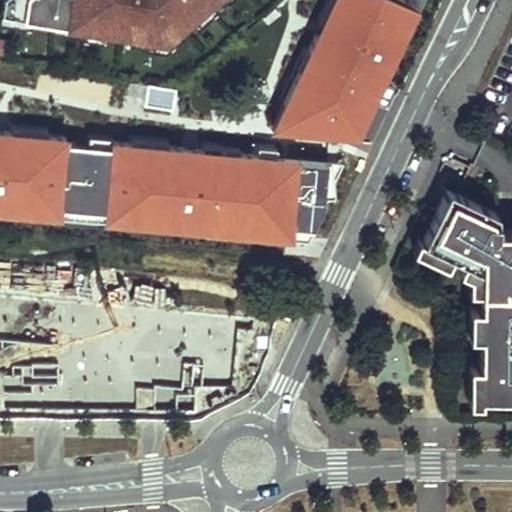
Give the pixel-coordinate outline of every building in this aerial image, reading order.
[(3,0),(1,15),(31,19),(61,24),(103,31),(145,38),(160,40),(178,25),(188,17),(207,2),(208,0),(3,0)] [(335,0),(324,22),(328,24),(323,36),(318,33),(309,51),(314,53),(305,70),(301,68),(272,125),(355,132),(356,111),(362,98),(374,73),(381,77),(405,26),(398,23),(407,2),(415,6),(417,0),(335,0)] [(325,0),(316,18),(324,22),(335,0),(325,0)] [(207,2),(188,17),(195,25),(214,10),(207,2)] [(407,2),(398,23),(405,26),(415,6),(407,2)] [(31,19),(1,15),(0,23),(30,28),(31,19)] [(324,22),(318,33),(323,36),(328,24),(324,22)] [(103,31),(61,24),(59,33),(102,41),(103,31)] [(160,40),(145,38),(143,48),(163,51),(185,34),(178,25),(160,40)] [(309,51),(301,68),(305,70),(314,53),(309,51)] [(356,111),(355,132),(381,77),(374,73),(362,98),(356,111)] [(128,81),(125,100),(144,103),(146,83),(128,81)] [(146,83),(144,103),(172,108),(175,87),(146,83)] [(28,123),(27,129),(27,131),(47,132),(63,133),(63,131),(63,125),(28,123)] [(0,199),(9,201),(8,209),(37,212),(38,204),(130,214),(127,220),(170,224),(171,216),(232,222),(231,230),(306,237),(331,211),(326,160),(291,157),(272,155),(254,153),(254,155),(218,152),(218,150),(182,147),(182,149),(146,146),(146,144),(127,142),(127,144),(103,142),(103,140),(81,138),(82,132),(63,131),(63,133),(47,132),(27,131),(27,129),(0,127),(0,199)] [(127,142),(128,136),(104,134),(103,140),(103,142),(127,144),(127,142)] [(182,147),(182,141),(146,138),(146,146),(182,149),(182,147)] [(254,153),(254,147),(219,144),(218,150),(218,152),(254,155),(254,153)] [(272,155),(291,157),(292,148),(273,146),(272,155)] [(480,363),(479,394),(511,394),(511,227),(495,228),(495,210),(446,187),(421,240),(451,254),(464,260),(481,268),(480,290),(480,306),(480,333),(480,363)] [(421,240),(416,238),(411,248),(447,264),(451,254),(421,240)] [(469,275),(469,290),(480,290),(481,268),(464,260),(459,270),(469,275)] [(469,305),(469,333),(480,333),(480,306),(469,305)] [(468,399),(479,399),(479,394),(480,363),(468,363),(468,399)]
